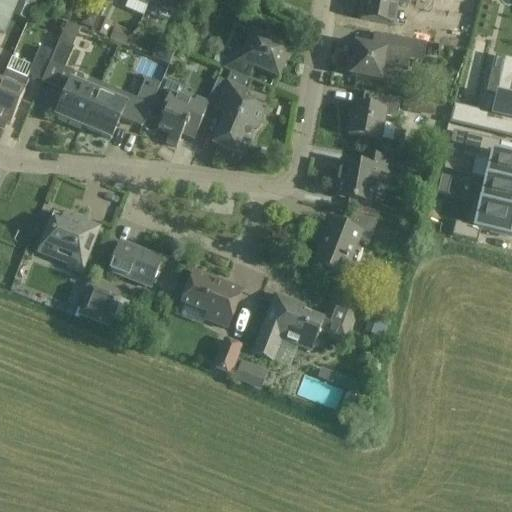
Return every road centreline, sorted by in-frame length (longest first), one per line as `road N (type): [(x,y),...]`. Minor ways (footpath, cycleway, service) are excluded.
road 1 (residential): [(266,191),(285,187),(296,167),(326,0)]
road 2 (residential): [(239,258),(135,214),(141,176)]
road 3 (residential): [(0,157),(141,176)]
road 4 (residential): [(141,176),(266,191)]
